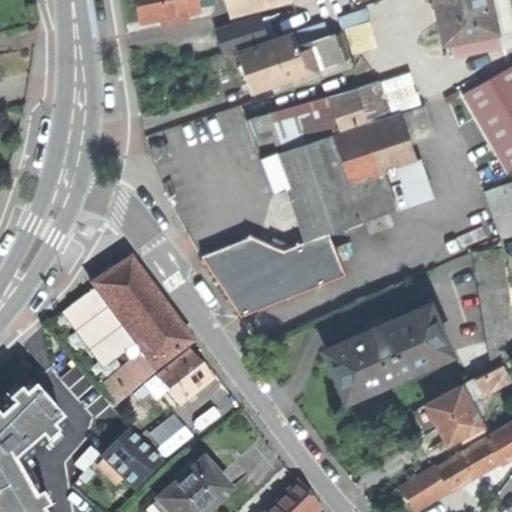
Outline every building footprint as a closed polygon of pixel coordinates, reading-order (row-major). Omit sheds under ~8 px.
[(202,4),(215,1),(214,0),(137,0),(139,7),(142,24),(203,11),(202,4)] [(229,0),(232,14),(282,0),(229,0)] [(489,34),(498,32),(490,0),(435,0),(438,14),(445,44),(453,42),(456,55),(492,46),(489,34)] [(269,37),(263,18),(219,33),(225,52),(269,37)] [(297,33),(240,52),(248,74),(254,92),(344,61),(335,33),(301,45),(297,33)] [(511,63),(464,89),(507,172),(511,169),(511,63)] [(249,134),(260,161),(275,156),(366,125),(365,121),(389,113),(380,80),(356,87),(259,116),(250,120),(247,126),(249,134)] [(366,125),(275,156),(286,187),(304,242),(328,233),(374,216),(431,195),(419,159),(414,160),(400,114),(366,125)] [(286,187),(275,156),(260,161),(267,175),(274,191),(286,187)] [(511,182),(486,192),(502,237),(511,233),(511,182)] [(343,272),(328,233),(304,242),(283,249),(251,236),(201,256),(232,299),(241,315),(343,272)] [(505,357),(511,353),(511,324),(500,248),(474,253),(491,361),(505,357)] [(142,353),(155,371),(192,344),(129,259),(108,275),(92,286),(142,353)] [(430,304),(326,349),(337,374),(347,397),(450,352),(430,304)] [(178,406),(212,380),(201,366),(190,352),(157,378),(178,406)] [(156,372),(155,371),(142,353),(98,391),(113,409),(156,372)] [(504,363),(414,411),(422,425),(427,434),(441,427),(449,442),(462,435),(465,441),(488,429),(485,424),(485,423),(473,399),(485,392),(484,391),(511,376),(504,363)] [(55,438),(64,430),(52,416),(39,400),(27,387),(18,396),(8,404),(0,411),(0,511),(44,511),(38,500),(24,475),(19,467),(26,462),(44,447),(55,438)] [(3,398),(8,404),(18,396),(13,390),(3,398)] [(41,398),(39,400),(52,416),(55,414),(41,398)] [(511,424),(489,436),(490,437),(439,466),(438,463),(403,485),(411,498),(430,486),(437,498),(452,488),(452,487),(483,469),(501,458),(502,460),(511,454),(511,424)] [(135,491),(161,464),(148,451),(128,431),(101,457),(135,491)] [(59,443),(55,438),(44,447),(49,452),(59,443)] [(83,472),(97,456),(90,449),(75,465),(83,472)] [(31,469),(26,462),(19,467),(24,475),(31,469)] [(157,502),(166,511),(205,511),(228,492),(213,475),(202,462),(189,473),(188,472),(170,488),(171,490),(157,502)] [(266,511),(276,511),(304,486),(299,481),(266,511)] [(276,511),(318,511),(321,509),(309,493),(304,486),(276,511)] [(44,496),(38,500),(44,511),(51,508),(44,496)] [(166,511),(157,502),(146,511),(166,511)]
